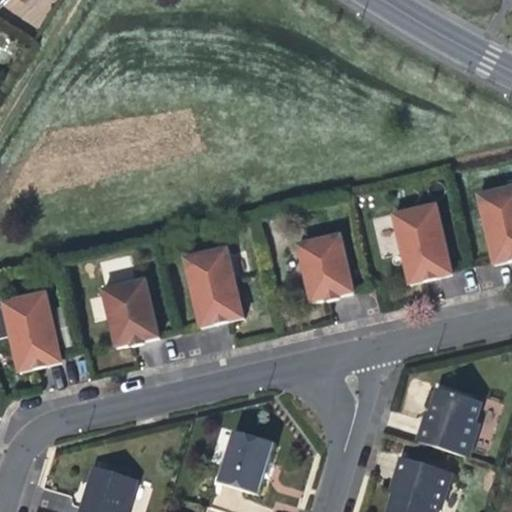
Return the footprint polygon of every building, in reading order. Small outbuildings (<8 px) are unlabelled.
[(11,0),(7,4),(33,27),(57,0),(11,0)] [(493,252),(511,248),(511,184),(479,192),(493,252)] [(408,272),(451,262),(437,202),(394,212),(408,272)] [(296,241),(309,300),(332,295),(352,290),(339,231),(296,241)] [(200,318),(244,309),(230,247),(187,257),(200,318)] [(511,248),(493,252),(494,259),(511,254),(511,248)] [(451,262),(408,272),(409,278),(429,274),(452,268),(451,262)] [(103,284),(115,343),(137,339),(158,334),(146,275),(103,284)] [(4,300),(19,363),(61,353),(46,290),(4,300)] [(244,309),(200,318),(202,323),(221,319),(245,313),(244,309)] [(61,353),(19,363),(20,368),(43,363),(62,358),(61,353)] [(421,439),(470,454),(481,418),(478,416),(484,396),(442,383),(434,409),(437,410),(435,417),(434,422),(427,420),(421,439)] [(267,466),(276,438),(236,425),(220,477),(260,489),(267,466)] [(404,455),(398,473),(404,475),(403,480),(401,484),(398,483),(389,510),(397,511),(437,511),(440,504),(443,505),(454,470),(404,455)] [(85,490),(78,511),(124,511),(136,475),(94,462),(85,490)]
